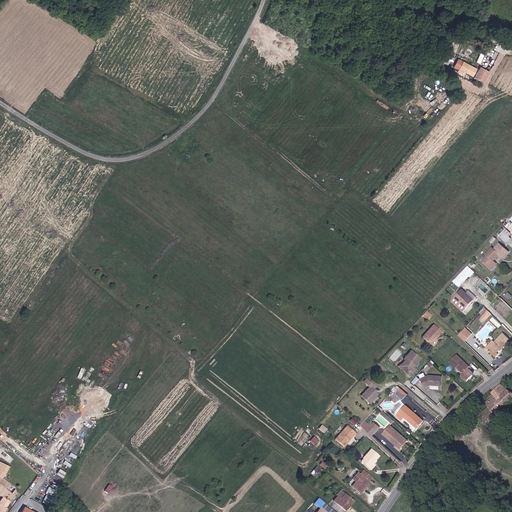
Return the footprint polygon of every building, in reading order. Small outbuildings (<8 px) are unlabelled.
[(466,73),(470,66),(462,62),(462,64),(459,62),(456,68),(458,70),(457,72),(460,74),(462,71),(466,73)] [(476,69),(470,66),(466,73),(473,76),(476,69)] [(484,83),(490,71),(480,67),(474,78),(484,83)] [(511,235),(506,229),(499,236),(507,244),(511,239),(510,237),(511,235)] [(483,262),(489,267),(494,261),(499,255),(503,258),(509,252),(499,244),(494,250),(492,248),(486,255),(488,257),(483,262)] [(494,261),(489,267),(492,270),(497,264),(494,261)] [(470,277),(475,273),(468,267),(460,275),(466,280),(469,276),(470,277)] [(462,290),(455,298),(467,308),(474,301),(466,294),(462,290)] [(466,294),(474,301),(476,298),(468,291),(466,294)] [(467,308),(455,298),(451,302),(463,312),(467,308)] [(487,312),(484,309),(483,309),(478,315),(485,321),(489,316),(486,313),(487,312)] [(430,316),(426,312),(422,315),(427,320),(430,316)] [(434,336),(436,338),(441,332),(433,325),(422,337),(429,344),(434,338),(433,337),(434,336)] [(467,326),(459,334),(466,341),(473,333),(467,326)] [(501,349),(502,349),(510,340),(504,334),(495,342),(494,341),(485,350),(489,353),(490,352),(495,357),(498,354),(497,353),(501,349)] [(411,351),(405,358),(407,360),(405,361),(403,364),(403,370),(408,373),(407,374),(410,377),(416,370),(413,367),(420,359),(411,351)] [(457,355),(450,362),(457,370),(458,369),(464,374),(461,376),(467,382),(474,376),(467,370),(469,367),(457,355)] [(398,367),(407,374),(408,373),(403,370),(403,364),(398,367)] [(421,380),(425,388),(430,386),(441,386),(441,377),(428,376),(421,380)] [(377,395),(371,389),(374,386),(366,379),(364,382),(369,387),(361,396),(369,404),(377,395)] [(489,408),(494,415),(511,399),(511,392),(501,384),(492,393),(494,396),(485,404),(489,408)] [(398,386),(393,390),(396,393),(396,394),(403,400),(407,395),(398,386)] [(405,405),(396,416),(403,421),(405,418),(417,429),(424,421),(405,405)] [(484,424),(494,415),(489,408),(478,417),(484,424)] [(383,412),(381,414),(392,423),(394,421),(383,412)] [(364,427),(363,428),(372,436),(376,432),(369,425),(365,422),(362,425),(364,427)] [(373,422),(369,425),(376,432),(380,428),(373,422)] [(355,433),(347,426),(335,440),(343,447),(355,433)] [(402,448),(406,443),(408,441),(390,426),(383,434),(401,449),(402,448)] [(372,463),(378,456),(371,449),(362,458),(363,458),(361,461),(370,470),(374,465),(372,463)] [(0,469),(6,472),(8,467),(0,462),(0,469)] [(315,477),(321,469),(316,466),(311,473),(315,477)] [(1,478),(6,472),(0,469),(0,495),(3,497),(0,501),(0,511),(4,511),(7,509),(5,508),(14,496),(5,488),(9,484),(1,478)] [(360,494),(370,482),(369,481),(372,477),(363,470),(360,474),(361,475),(355,482),(352,487),(360,494)] [(358,473),(352,479),(355,482),(361,475),(360,474),(358,473)] [(104,490),(108,492),(113,485),(109,483),(104,490)] [(340,499),(337,496),(333,501),(344,511),(353,501),(345,493),(340,499)] [(321,508),(323,510),(326,506),(321,501),(317,505),(321,508)]
